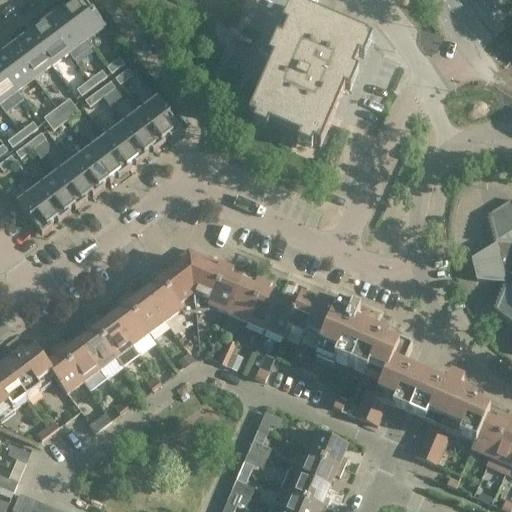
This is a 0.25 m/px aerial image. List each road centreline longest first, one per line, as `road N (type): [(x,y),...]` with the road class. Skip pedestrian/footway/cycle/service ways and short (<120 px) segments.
road 1 (residential): [(85,511),(62,502),(55,470),(204,374),(392,453)]
road 2 (unclassified): [(342,258),(387,138),(428,82)]
road 3 (residential): [(42,304),(190,189)]
road 4 (unclassified): [(342,258),(190,189)]
road 5 (unclassified): [(419,275),(420,198),(439,157),(456,143)]
road 6 (residential): [(392,453),(399,412),(434,334),(443,330)]
